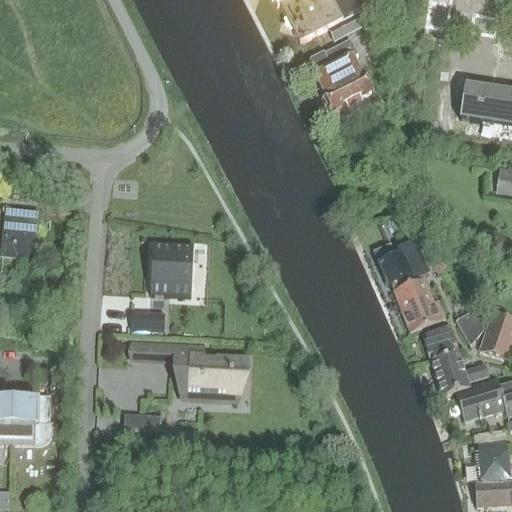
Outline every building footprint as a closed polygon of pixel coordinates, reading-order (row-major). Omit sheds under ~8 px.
[(299,47),(383,3),(382,0),(329,0),(328,0),(270,0),(272,3),(273,3),(276,10),(279,8),(299,47)] [(440,0),(439,17),(486,22),(489,0),(486,0),(440,0)] [(334,44),(368,26),(362,15),(328,33),(334,44)] [(360,100),(371,95),(361,77),(360,77),(352,61),(357,58),(349,43),(323,57),(323,56),(311,63),(310,62),(307,71),(308,71),(313,81),(315,80),(324,96),(322,97),(323,99),(321,104),(321,105),(325,112),(331,113),(332,115),(342,110),(346,119),(365,109),(360,100)] [(511,95),(464,88),(459,123),(481,127),(482,122),(511,126),(511,95)] [(511,195),(511,175),(499,174),(497,194),(511,195)] [(364,208),(373,204),(371,198),(362,202),(364,208)] [(32,262),(35,227),(25,226),(26,217),(6,214),(1,259),(32,262)] [(416,281),(421,278),(429,274),(412,244),(392,255),(394,259),(378,268),(388,290),(390,289),(411,279),(416,281)] [(193,249),(152,247),(149,299),(191,301),(193,249)] [(409,337),(420,333),(440,325),(444,323),(437,305),(432,307),(423,283),(417,285),(416,281),(411,279),(390,289),(393,295),(409,337)] [(474,314),(454,325),(468,351),(484,333),(474,314)] [(130,316),(130,333),(150,334),(150,317),(130,316)] [(511,348),(511,325),(491,318),(478,355),(507,363),(511,348)] [(431,368),(458,358),(449,332),(443,334),(440,325),(420,333),(423,341),(422,341),(431,368)] [(144,346),(144,345),(132,344),(131,363),(143,364),(144,346)] [(178,347),(177,381),(181,381),(180,397),(228,399),(229,383),(243,384),(244,384),(245,377),(245,364),(247,364),(248,361),(216,360),(216,361),(217,361),(217,363),(204,363),(204,347),(178,346),(178,347)] [(458,358),(431,368),(441,401),(469,392),(467,387),(488,380),(484,369),(463,375),(458,358)] [(473,396),(456,401),(464,425),(478,421),(478,423),(481,422),(480,420),(504,412),(506,418),(511,416),(511,386),(498,391),(496,383),(472,391),(473,396)] [(51,437),(51,436),(51,428),(52,428),(52,427),(49,427),(50,400),(34,400),(33,405),(12,405),(11,448),(34,449),(37,449),(38,449),(41,449),(43,448),(45,447),(47,445),(48,444),(50,442),(50,440),(51,439),(51,437)] [(0,447),(11,448),(12,405),(0,404),(0,447)] [(159,436),(154,420),(124,419),(123,434),(123,435),(159,436)] [(504,445),(477,448),(480,486),(480,487),(508,486),(504,445)] [(480,487),(474,488),(476,511),(511,509),(511,485),(508,486),(480,487)] [(0,511),(8,511),(8,502),(0,502),(0,511)]
